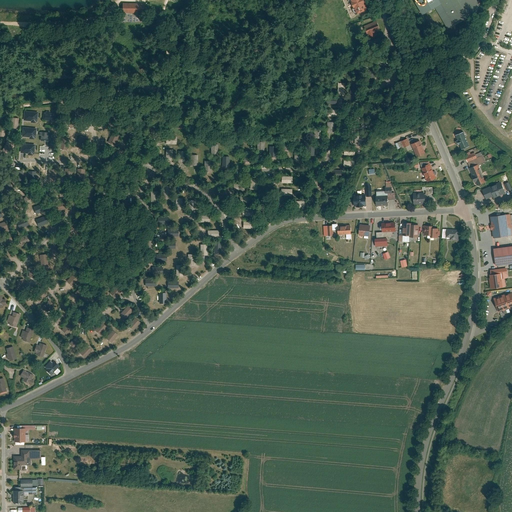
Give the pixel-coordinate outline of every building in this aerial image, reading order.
[(355,0),(360,13),(371,9),(368,2),(367,0),(355,0)] [(422,14),(437,6),(452,32),(483,14),(475,0),(418,0),(415,2),(422,14)] [(141,14),(141,4),(118,3),(118,13),(141,14)] [(374,32),(379,30),(376,22),(364,27),(369,39),(376,36),(374,32)] [(363,77),(363,68),(355,68),(355,77),(363,77)] [(346,83),(338,83),(338,95),(346,95),(346,83)] [(90,113),(94,102),(86,100),(83,111),(90,113)] [(106,113),(109,102),(101,100),(98,111),(106,113)] [(118,114),(121,104),(114,102),(111,112),(118,114)] [(68,109),(71,114),(80,109),(76,103),(68,109)] [(132,116),(135,106),(128,104),(126,114),(132,116)] [(142,122),(150,115),(146,109),(138,116),(142,122)] [(55,112),(43,111),(42,118),(54,120),(55,112)] [(66,122),(70,128),(80,123),(76,116),(66,122)] [(18,117),(10,117),(10,129),(18,129),(18,117)] [(186,121),(176,120),(176,128),(185,129),(186,121)] [(159,129),(157,121),(146,124),(149,132),(159,129)] [(314,138),(321,138),(322,126),(314,125),(314,138)] [(52,145),(53,132),(39,130),(38,139),(47,140),(47,144),(52,145)] [(471,146),(465,131),(457,134),(459,139),(454,140),(455,144),(460,142),(463,149),(471,146)] [(30,145),(32,133),(24,132),(23,145),(30,145)] [(115,145),(119,135),(112,132),(109,143),(115,145)] [(129,145),(133,134),(126,132),(122,142),(129,145)] [(69,139),(62,137),(60,148),(67,150),(69,139)] [(76,148),(83,150),(86,139),(79,137),(76,148)] [(145,150),(149,140),(143,138),(139,148),(145,150)] [(409,145),(406,139),(397,142),(400,149),(409,145)] [(426,153),(421,140),(411,144),(417,157),(426,153)] [(15,146),(6,142),(3,149),(11,153),(15,146)] [(173,150),(165,150),(165,161),(173,160),(173,150)] [(480,150),(467,156),(472,166),(478,163),(485,160),(480,150)] [(436,177),(429,160),(421,163),(427,180),(436,177)] [(477,185),(486,181),(478,163),(472,166),(469,168),(477,185)] [(137,185),(144,176),(138,172),(131,181),(137,185)] [(258,179),(250,179),(250,190),(258,190),(258,179)] [(501,183),(480,192),(484,202),(505,193),(501,183)] [(69,188),(59,190),(60,197),(70,195),(69,188)] [(426,191),(413,193),(414,203),(427,202),(426,191)] [(26,205),(36,201),(33,194),(23,197),(26,205)] [(366,206),(365,194),(354,195),(355,206),(366,206)] [(388,194),(375,195),(376,206),(389,204),(388,194)] [(58,211),(69,208),(67,200),(56,203),(58,211)] [(34,207),(36,214),(46,210),(43,203),(34,207)] [(94,207),(87,210),(91,220),(98,217),(94,207)] [(209,223),(209,215),(199,215),(198,215),(198,223),(209,223)] [(511,235),(511,230),(510,215),(490,218),(493,238),(511,235)] [(44,217),(36,220),(39,228),(48,225),(44,217)] [(78,217),(71,220),(75,230),(82,227),(78,217)] [(26,218),(17,222),(20,229),(29,225),(26,218)] [(395,221),(382,223),(382,232),(395,231),(395,221)] [(411,222),(404,221),(404,230),(399,230),(399,235),(410,236),(410,237),(418,238),(419,224),(411,224),(411,222)] [(350,223),(336,224),(337,235),(351,233),(350,223)] [(371,224),(358,223),(357,235),(370,236),(371,224)] [(334,225),(324,225),(325,236),(334,235),(334,225)] [(439,225),(423,225),(423,235),(438,236),(439,225)] [(116,237),(122,231),(118,226),(111,233),(116,237)] [(459,229),(442,228),(442,239),(458,241),(459,229)] [(70,231),(64,234),(67,243),(74,241),(70,231)] [(135,236),(130,231),(122,238),(127,243),(135,236)] [(9,233),(0,236),(3,244),(12,241),(9,233)] [(31,241),(28,234),(18,238),(22,245),(31,241)] [(97,238),(92,234),(85,242),(90,246),(97,238)] [(389,237),(376,237),(376,246),(389,246),(389,237)] [(59,242),(51,242),(52,254),(59,253),(59,242)] [(511,247),(493,250),(496,267),(511,264),(511,247)] [(47,254),(39,255),(40,265),(48,264),(47,254)] [(166,254),(155,254),(155,262),(166,262),(166,254)] [(197,254),(187,254),(187,266),(197,266),(197,254)] [(74,262),(69,257),(62,265),(67,270),(74,262)] [(184,265),(175,265),(175,276),(183,276),(184,265)] [(35,266),(27,267),(28,277),(36,276),(35,266)] [(129,278),(132,269),(126,267),(123,275),(129,278)] [(504,279),(508,279),(507,268),(498,270),(490,271),(491,279),(487,279),(488,289),(505,286),(504,279)] [(111,285),(117,277),(112,273),(105,281),(111,285)] [(79,279),(74,274),(67,281),(72,286),(79,279)] [(25,278),(17,279),(18,289),(25,288),(25,278)] [(115,298),(122,290),(117,285),(110,293),(115,298)] [(86,292),(81,287),(74,295),(79,300),(86,292)] [(100,291),(93,293),(96,303),(103,301),(100,291)] [(45,297),(40,292),(33,299),(38,304),(45,297)] [(167,293),(159,293),(159,304),(166,304),(167,293)] [(511,293),(493,301),(497,312),(511,307),(511,293)] [(54,305),(49,300),(41,308),(46,313),(54,305)] [(92,305),(86,301),(79,308),(85,313),(92,305)] [(133,311),(127,306),(120,313),(126,319),(133,311)] [(21,314),(13,311),(8,324),(17,327),(21,314)] [(65,316),(60,312),(53,320),(58,324),(65,316)] [(141,324),(134,318),(127,326),(134,332),(141,324)] [(101,334),(107,326),(102,322),(95,330),(101,334)] [(73,328),(68,323),(61,331),(67,336),(73,328)] [(29,343),(34,330),(25,327),(20,340),(29,343)] [(118,334),(112,329),(106,337),(112,342),(118,334)] [(81,342),(76,337),(69,345),(74,349),(81,342)] [(43,358),(47,346),(41,344),(40,346),(38,346),(36,352),(38,353),(37,356),(43,358)] [(92,351),(86,346),(79,354),(85,359),(92,351)] [(11,347),(3,349),(6,361),(14,359),(11,347)] [(50,374),(60,364),(53,357),(43,367),(50,374)] [(28,373),(23,370),(20,376),(24,378),(23,380),(30,385),(35,376),(28,371),(28,373)] [(0,389),(0,390),(9,388),(7,378),(0,379),(0,389)] [(24,427),(14,427),(14,432),(12,432),(12,437),(14,437),(14,441),(24,441),(24,434),(24,429),(24,427)] [(21,455),(13,455),(13,469),(26,469),(26,465),(30,465),(30,458),(40,458),(40,449),(20,449),(21,455)] [(23,489),(12,490),(13,502),(23,502),(23,493),(23,489)]
